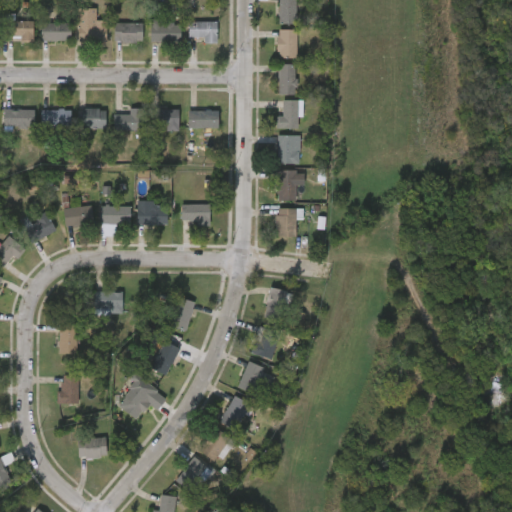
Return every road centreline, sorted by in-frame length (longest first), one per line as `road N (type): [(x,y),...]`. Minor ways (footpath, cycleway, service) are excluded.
road 1 (residential): [(246,0),(242,263),(231,316),(201,388),(105,511)]
road 2 (residential): [(325,271),(86,260),(52,276),(30,309),(27,426),(35,453),(89,511)]
road 3 (residential): [(246,76),(0,77)]
